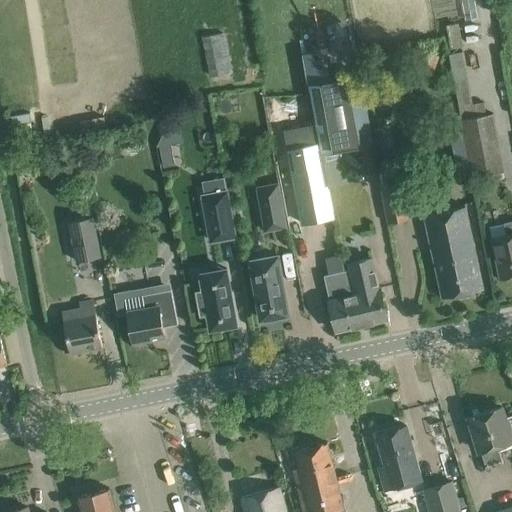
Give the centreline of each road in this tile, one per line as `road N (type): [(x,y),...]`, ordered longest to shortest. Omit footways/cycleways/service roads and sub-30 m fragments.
road 1 (secondary): [(41,420),(511,319)]
road 2 (residential): [(41,420),(0,199)]
